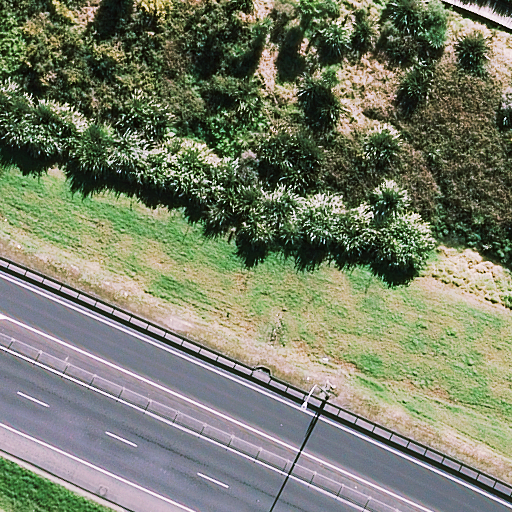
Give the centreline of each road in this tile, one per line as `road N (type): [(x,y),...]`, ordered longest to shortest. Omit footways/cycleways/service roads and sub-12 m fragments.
road 1 (trunk): [(0,291),(488,511)]
road 2 (trunk): [(286,511),(0,379)]
